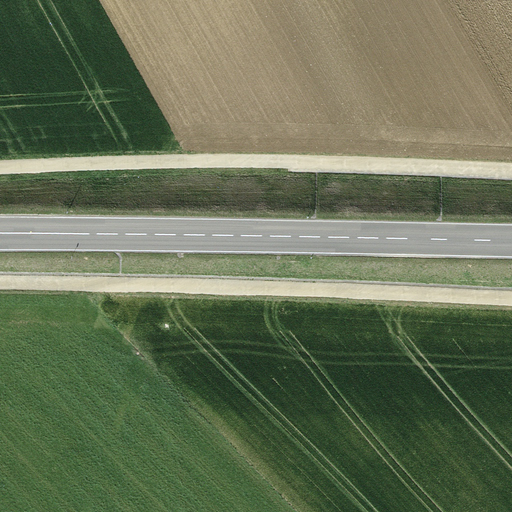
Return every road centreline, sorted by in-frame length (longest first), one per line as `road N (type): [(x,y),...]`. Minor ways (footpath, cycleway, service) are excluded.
road 1 (track): [(0,173),(220,164),(511,173)]
road 2 (track): [(0,282),(511,298)]
road 3 (primary): [(0,233),(511,240)]
